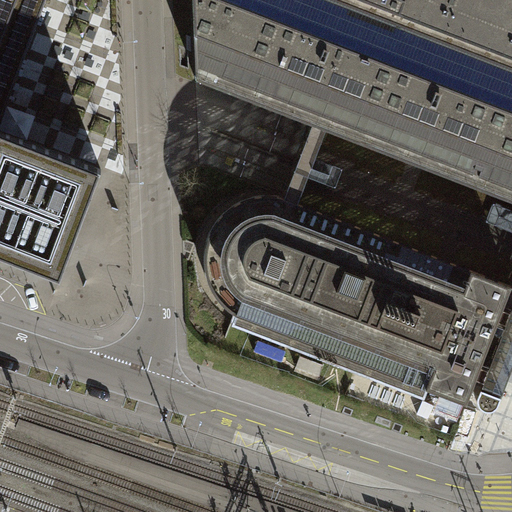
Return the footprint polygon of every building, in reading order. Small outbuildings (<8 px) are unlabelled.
[(0,0),(0,122),(46,0),(0,0)] [(209,85),(308,123),(511,200),(511,0),(192,0),(195,57),(196,80),(209,85)] [(280,196),(280,197),(511,286),(473,386),(481,389),(502,397),(511,370),(511,200),(308,123),(280,196)] [(0,254),(60,277),(101,169),(50,149),(0,129),(0,254)] [(473,386),(511,286),(280,197),(280,196),(273,195),(263,195),(252,197),(242,200),(228,209),(220,216),(213,226),(208,235),(205,246),(204,258),(204,268),(205,274),(209,285),(214,294),(218,300),(226,308),(235,315),(231,324),(424,398),(428,389),(467,404),(472,393),(471,393),(473,386)] [(502,397),(481,389),(478,398),(478,403),(480,407),(484,410),(490,411),(495,409),(499,406),(502,397)]
